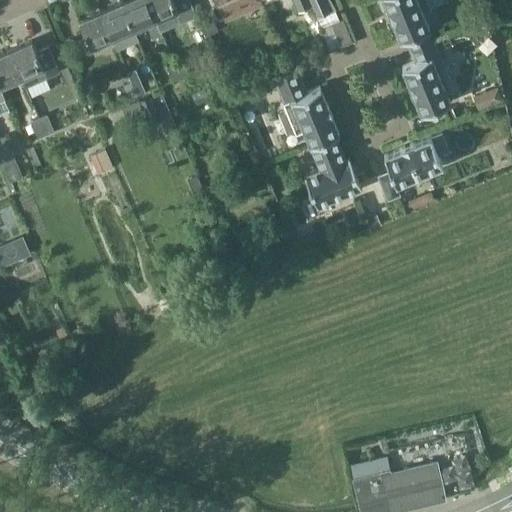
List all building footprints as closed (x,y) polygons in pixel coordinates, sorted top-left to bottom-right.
[(145,0),(124,0),(121,2),(133,30),(146,24),(152,38),(162,34),(155,20),(145,0)] [(145,0),(155,20),(176,10),(181,21),(197,14),(190,0),(145,0)] [(242,11),(266,1),(265,0),(216,0),(222,11),(239,4),(242,11)] [(265,0),(266,1),(268,0),(292,0),(297,10),(306,6),(308,11),(313,9),(308,0),(265,0)] [(308,0),(313,9),(314,9),(317,15),(331,9),(327,0),(308,0)] [(431,8),(427,0),(384,0),(400,39),(429,27),(423,11),(431,8)] [(133,30),(121,2),(102,10),(114,38),(118,48),(137,40),(133,30)] [(114,38),(102,10),(79,19),(91,47),(114,38)] [(216,20),(201,26),(206,38),(221,32),(216,20)] [(443,25),(435,28),(437,35),(445,32),(443,25)] [(451,81),(434,38),(409,48),(414,60),(402,65),(421,112),(450,100),(444,85),(451,81)] [(9,48),(22,77),(25,85),(60,70),(49,45),(36,50),(31,39),(9,48)] [(0,86),(22,77),(9,48),(0,51),(0,86)] [(180,60),(174,62),(180,75),(186,72),(180,60)] [(180,75),(174,62),(167,65),(173,78),(180,75)] [(307,90),(297,65),(273,75),(296,131),(304,128),(310,144),(335,133),(339,132),(320,85),(307,90)] [(136,69),(128,72),(138,95),(145,91),(136,69)] [(138,95),(128,72),(131,80),(123,84),(129,99),(138,95)] [(149,95),(139,99),(149,122),(159,118),(149,95)] [(48,117),(40,120),(47,134),(54,131),(48,117)] [(47,134),(40,120),(32,123),(38,137),(47,134)] [(390,169),(378,174),(388,198),(400,193),(396,183),(442,164),(438,153),(440,152),(448,149),(441,131),(432,135),(432,134),(384,154),(390,169)] [(345,157),(335,133),(310,144),(320,167),(304,174),(317,205),(362,187),(349,156),(345,157)] [(1,138),(7,151),(13,150),(6,135),(1,138)] [(92,155),(99,173),(114,166),(107,148),(92,155)] [(0,157),(0,163),(8,183),(24,176),(14,151),(0,157)] [(413,199),(404,202),(407,210),(416,206),(413,199)] [(377,214),(367,218),(370,226),(380,221),(377,214)] [(5,238),(0,240),(0,263),(13,258),(5,238)] [(64,327),(56,330),(59,338),(67,335),(64,327)] [(361,511),(378,511),(445,497),(436,459),(391,470),(390,467),(353,476),(361,511)]
